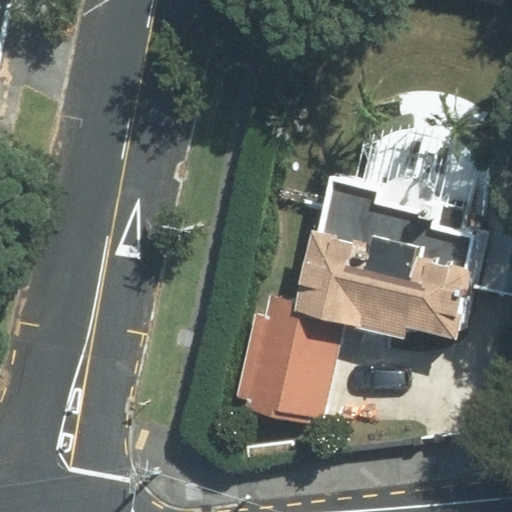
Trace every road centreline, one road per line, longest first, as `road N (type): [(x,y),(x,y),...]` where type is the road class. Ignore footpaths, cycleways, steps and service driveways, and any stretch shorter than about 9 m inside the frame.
road 1 (residential): [(101,314),(164,0)]
road 2 (residential): [(13,511),(54,378),(101,314)]
road 3 (residential): [(101,314),(107,382),(92,511)]
